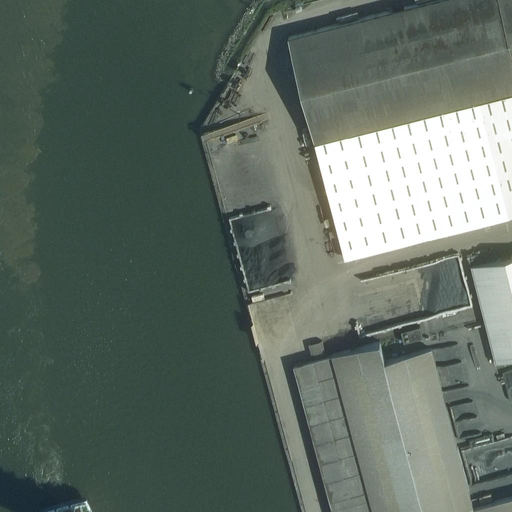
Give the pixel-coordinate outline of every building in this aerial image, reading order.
[(345,259),(511,216),(511,0),(428,0),(288,36),(345,259)] [(223,191),(226,204),(255,197),(252,188),(248,190),(246,185),(223,191)] [(264,237),(235,244),(238,256),(267,250),(264,237)] [(328,243),(317,245),(319,254),(329,252),(328,243)] [(495,362),(511,357),(511,254),(471,265),(495,362)] [(435,279),(436,289),(447,286),(446,277),(435,279)] [(421,286),(429,309),(439,306),(431,283),(421,286)] [(440,309),(452,306),(450,296),(438,298),(440,309)] [(427,303),(415,305),(417,316),(429,314),(427,303)] [(404,341),(423,337),(420,326),(402,331),(404,341)] [(385,360),(380,340),(332,353),(332,354),(294,364),(333,511),(511,511),(511,495),(474,506),(457,445),(431,348),(385,360)]
